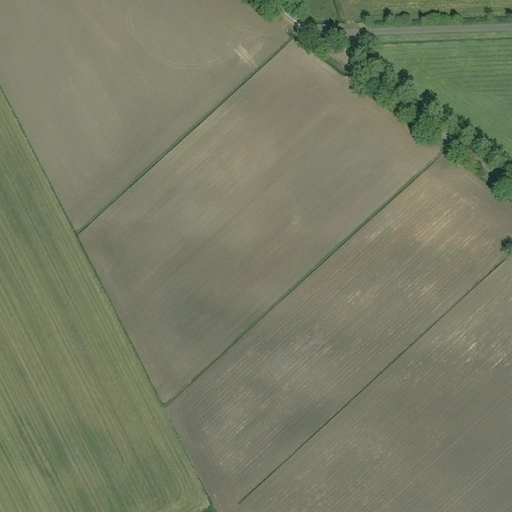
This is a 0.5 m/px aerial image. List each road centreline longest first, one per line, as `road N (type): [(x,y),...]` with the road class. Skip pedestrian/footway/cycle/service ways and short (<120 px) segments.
road 1 (unclassified): [(511,184),(348,61)]
road 2 (unclassified): [(357,32),(511,27)]
